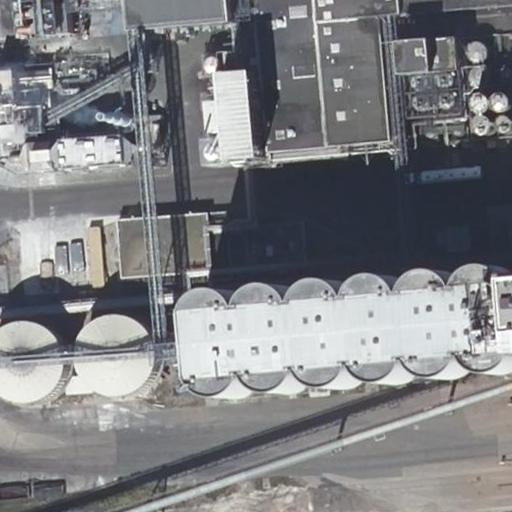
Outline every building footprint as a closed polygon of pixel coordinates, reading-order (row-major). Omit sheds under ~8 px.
[(138,0),(141,25),(242,15),(240,0),(138,0)] [(511,0),(260,0),(274,148),(396,137),(385,16),(511,4),(511,0)] [(116,300),(226,291),(220,223),(111,232),(116,300)] [(241,284),(299,279),(295,233),(238,238),(241,284)] [(139,320),(126,317),(113,318),(100,323),(90,333),(83,346),(81,360),(84,375),(91,387),(103,396),(117,401),(131,400),(145,395),(155,387),(162,375),(165,363),(164,349),(159,337),(150,327),(139,320)] [(44,326),(31,323),(17,324),(5,330),(0,334),(0,395),(8,402),(21,407),(36,407),(50,401),(60,393),(67,382),(70,369),(69,355),(64,343),(55,333),(44,326)]
